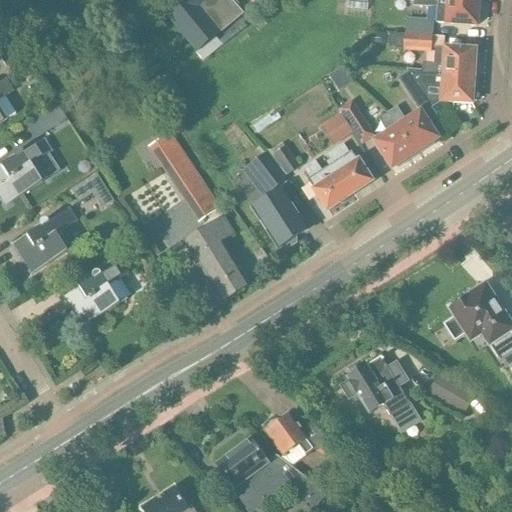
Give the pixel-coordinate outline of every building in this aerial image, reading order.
[(175,0),(158,16),(194,57),(197,55),(203,62),(223,46),(216,38),(227,29),(242,16),(229,0),(175,0)] [(477,27),(478,2),(450,0),(414,0),(414,8),(438,10),(437,24),(446,25),(477,27)] [(404,34),(404,50),(432,52),(433,36),(404,34)] [(9,44),(0,49),(0,58),(6,69),(19,61),(9,44)] [(422,75),(473,78),(475,51),(436,49),(435,67),(423,66),(423,72),(422,75)] [(179,97),(159,68),(158,69),(155,66),(152,68),(152,67),(143,73),(150,86),(165,107),(179,97)] [(424,96),(432,109),(441,103),(472,105),(473,78),(422,75),(423,72),(407,71),(424,96)] [(0,125),(4,123),(16,115),(4,96),(12,91),(5,80),(0,83),(0,125)] [(387,114),(414,155),(437,140),(428,125),(438,118),(432,109),(424,96),(414,103),(421,113),(407,122),(397,107),(387,114)] [(338,111),(341,115),(354,134),(359,143),(372,134),(351,103),(338,111)] [(58,107),(26,127),(35,142),(67,121),(58,107)] [(374,143),(381,153),(392,169),(414,155),(387,114),(379,119),(388,134),(374,143)] [(354,134),(341,115),(322,128),(334,147),(354,134)] [(221,210),(170,134),(148,148),(199,224),(221,210)] [(16,159),(0,168),(0,196),(6,206),(23,196),(42,183),(31,165),(48,153),(51,152),(44,141),(23,154),(20,152),(17,153),(15,155),(15,159),(16,159)] [(346,179),(355,193),(371,183),(360,166),(352,153),(350,154),(344,145),(328,156),(331,161),(327,163),(330,167),(321,172),(332,188),(346,179)] [(287,149),(276,156),(271,159),(285,178),(300,169),(287,149)] [(265,155),(242,172),(263,199),(286,182),(265,155)] [(308,181),(316,194),(327,211),(355,193),(346,179),(332,188),(321,172),(315,162),(303,169),(310,180),(308,181)] [(93,195),(102,211),(114,203),(97,176),(71,191),(79,204),(93,195)] [(281,189),(250,209),(277,251),(282,248),(287,251),(297,244),(297,239),(308,232),(281,189)] [(40,225),(41,228),(12,246),(31,276),(67,253),(56,234),(76,221),(69,210),(49,223),(48,223),(46,221),(42,222),(40,225)] [(234,237),(224,220),(185,245),(222,305),(250,287),(222,244),(234,237)] [(92,277),(93,280),(93,281),(65,298),(83,328),(131,297),(121,280),(128,275),(121,263),(100,275),(97,273),(94,274),(92,277)] [(450,310),(456,320),(446,327),(457,344),(468,337),(473,345),(484,338),(505,371),(511,366),(511,329),(496,304),(485,288),(450,310)] [(175,304),(165,290),(151,300),(160,314),(175,304)] [(400,389),(408,384),(396,365),(388,370),(383,362),(384,361),(383,359),(382,360),(381,359),(347,380),(348,383),(340,388),(349,402),(357,396),(369,415),(383,407),(390,418),(396,428),(416,415),(400,389)] [(439,375),(427,397),(463,418),(476,396),(439,375)] [(478,399),(471,406),(485,421),(492,413),(478,399)] [(266,433),(278,449),(285,459),(298,449),(306,459),(315,452),(288,416),(266,433)] [(235,453),(216,466),(228,482),(235,491),(249,511),(255,511),(270,501),(289,487),(293,492),(307,481),(291,468),(281,460),(276,457),(273,460),(272,460),(272,461),(267,465),(250,441),(235,453)] [(344,473),(352,463),(327,442),(318,453),(344,473)] [(193,511),(191,508),(187,511),(174,490),(142,510),(143,511),(193,511)] [(342,511),(331,502),(323,511),(342,511)]
